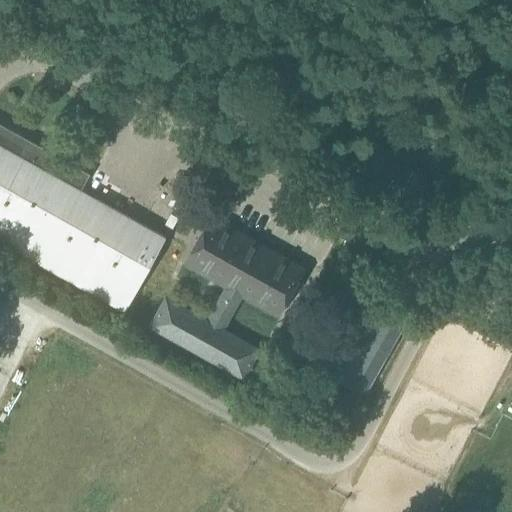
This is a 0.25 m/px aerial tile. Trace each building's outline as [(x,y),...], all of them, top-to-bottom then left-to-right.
[(0,240),(125,310),(166,237),(81,189),(90,173),(0,122),(0,240)] [(373,142),(355,173),(412,204),(429,173),(409,162),(422,137),(406,128),(392,153),(373,142)] [(165,224),(172,228),(178,217),(171,213),(165,224)] [(166,298),(151,325),(243,376),(258,349),(223,329),(242,294),(278,314),(304,268),(212,216),(187,261),(186,263),(227,286),(208,321),(166,298)] [(354,330),(330,374),(364,393),(409,312),(387,299),(365,337),(354,330)]
